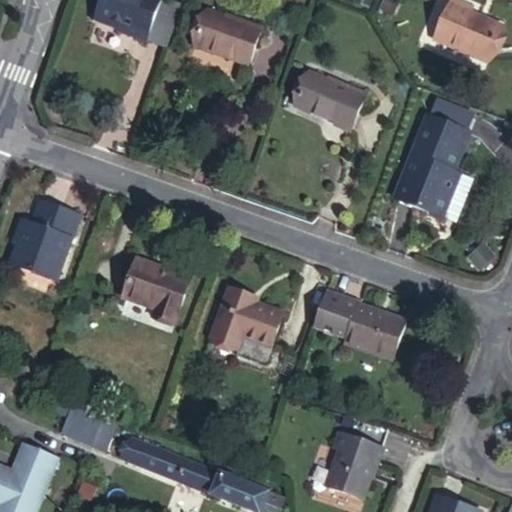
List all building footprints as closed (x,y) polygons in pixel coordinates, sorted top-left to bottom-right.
[(101,0),(95,21),(119,30),(119,27),(133,32),(130,37),(147,43),(161,0),(101,0)] [(454,1),(435,41),(488,63),(504,28),(471,14),(474,9),(454,1)] [(225,24),(226,19),(208,12),(196,48),(248,67),(261,29),(244,23),(241,30),(225,24)] [(227,17),(226,19),(225,24),(241,30),(244,23),(227,17)] [(119,27),(119,30),(118,33),(130,37),(133,32),(119,27)] [(311,75),(296,108),(350,133),(366,95),(347,86),(345,91),(311,75)] [(394,201),(444,220),(457,188),(449,186),(454,172),(470,135),(427,118),(394,201)] [(457,188),(462,175),(454,172),(449,186),(457,188)] [(457,188),(444,220),(454,225),(472,179),(462,175),(457,188)] [(27,222),(19,245),(12,265),(56,281),(80,217),(40,202),(33,225),(27,222)] [(13,243),(19,245),(27,222),(21,220),(13,243)] [(191,282),(175,275),(138,261),(124,299),(157,311),(154,316),(176,324),(191,282)] [(177,269),(175,275),(191,282),(194,275),(177,269)] [(284,315),(257,306),(248,303),(250,297),(229,290),(212,340),(241,351),(245,339),(272,348),(284,315)] [(327,292),(315,325),(334,332),(346,299),(327,292)] [(248,303),(257,306),(259,300),(250,297),(248,303)] [(346,299),(334,332),(347,337),(345,343),(394,361),(406,324),(359,306),(359,305),(346,299)] [(63,404),(58,414),(100,432),(104,421),(63,404)] [(382,448),(338,432),(332,448),(338,451),(325,487),(363,501),(382,448)] [(250,511),(261,511),(264,506),(270,493),(232,478),(235,471),(222,466),(219,473),(131,438),(123,461),(250,511)] [(61,459),(27,444),(21,458),(55,473),(61,459)] [(21,458),(15,471),(49,486),(55,473),(21,458)] [(0,473),(3,467),(0,465),(0,492),(5,494),(0,506),(0,511),(37,511),(49,486),(15,471),(10,483),(0,479),(0,473)] [(3,467),(0,473),(0,479),(10,483),(15,471),(3,467)] [(279,511),(285,499),(270,493),(264,506),(261,511),(279,511)] [(484,511),(485,511),(434,496),(429,511),(484,511)]
